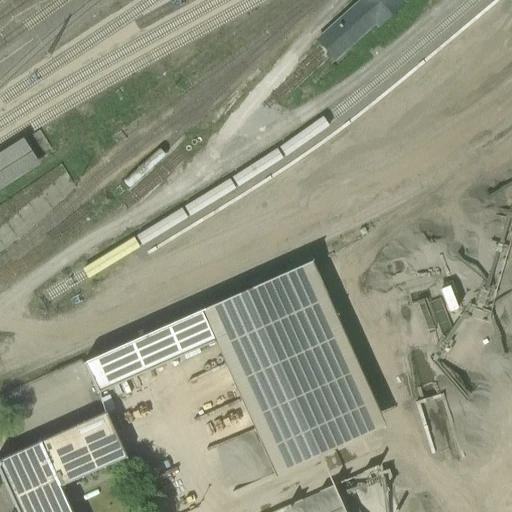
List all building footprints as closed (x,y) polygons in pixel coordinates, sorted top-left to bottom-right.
[(354,0),(314,34),(335,59),(406,0),(354,0)] [(0,186),(40,165),(28,141),(0,156),(0,186)] [(213,347),(275,481),(382,435),(309,268),(198,316),(213,347)] [(198,316),(83,368),(96,399),(213,347),(198,316)] [(126,464),(105,417),(0,465),(0,479),(14,511),(68,511),(60,494),(126,464)]
